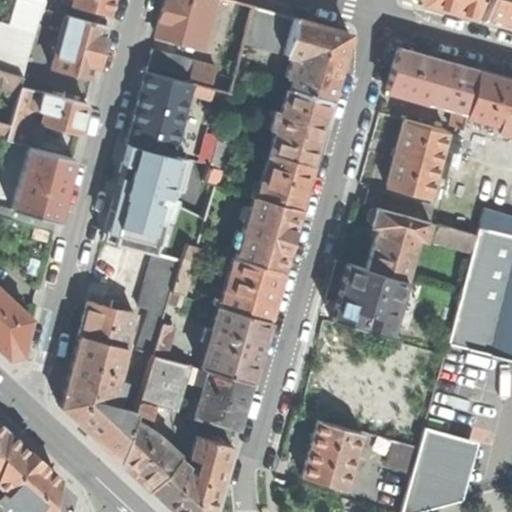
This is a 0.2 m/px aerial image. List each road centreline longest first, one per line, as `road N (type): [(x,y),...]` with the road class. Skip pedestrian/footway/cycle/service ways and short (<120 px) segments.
road 1 (residential): [(246,511),(246,470),(377,16)]
road 2 (residential): [(31,416),(138,0)]
road 3 (residential): [(377,16),(511,53)]
road 4 (secondary): [(125,511),(31,416)]
